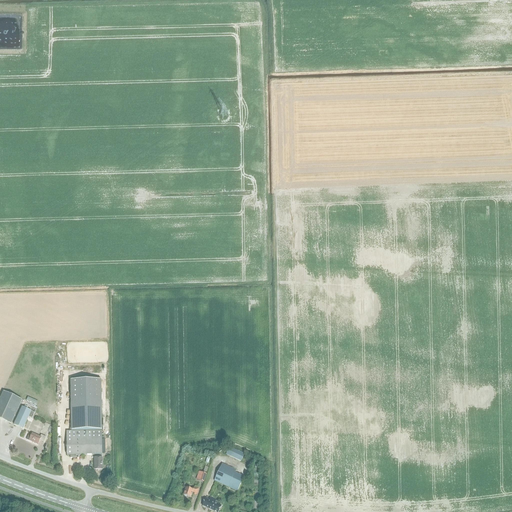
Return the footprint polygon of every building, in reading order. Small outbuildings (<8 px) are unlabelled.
[(72,431),(102,431),(101,380),(71,380),(72,431)] [(0,418),(11,424),(22,401),(3,392),(0,399),(0,418)] [(23,429),(31,411),(22,407),(14,425),(23,429)] [(102,431),(72,431),(67,431),(67,455),(102,455),(102,431)] [(41,437),(32,433),(31,436),(29,436),(27,440),(38,445),(40,441),(44,442),(46,437),(42,435),(41,437)] [(241,462),(244,454),(232,449),(229,447),(226,455),(232,458),(241,462)] [(238,491),(244,477),(235,473),(236,470),(222,464),(214,481),(238,491)] [(196,494),(198,489),(193,488),(192,490),(186,488),(183,495),(190,498),(192,493),(196,494)] [(216,500),(210,497),(209,500),(206,498),(202,506),(215,511),(218,511),(221,506),(215,503),(216,500)]
